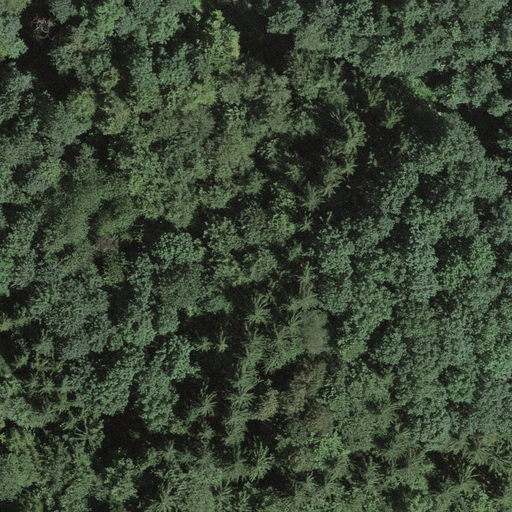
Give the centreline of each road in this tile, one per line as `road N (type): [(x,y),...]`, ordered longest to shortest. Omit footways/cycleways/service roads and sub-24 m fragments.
road 1 (track): [(235,0),(276,38),(438,109),(481,144),(511,199)]
road 2 (track): [(0,399),(103,475),(219,474),(249,511)]
